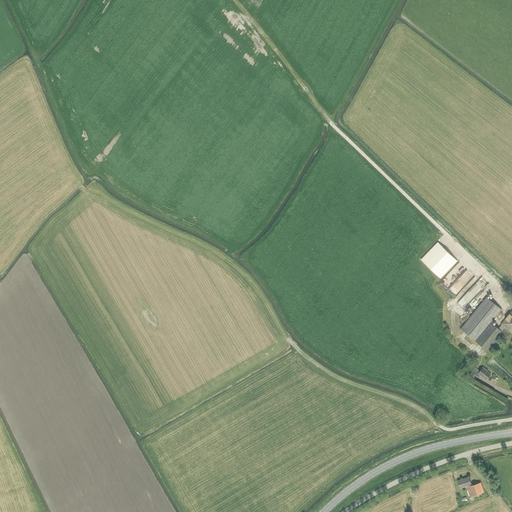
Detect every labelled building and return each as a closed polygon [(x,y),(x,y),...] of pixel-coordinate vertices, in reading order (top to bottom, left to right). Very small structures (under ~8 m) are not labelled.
[(438,242),(422,259),(441,278),(458,261),(438,242)] [(490,280),(484,275),(473,288),(479,293),(490,280)] [(447,290),(455,297),(462,290),(454,282),(447,290)] [(458,302),(465,308),(477,295),(470,289),(458,302)] [(499,329),(490,322),(501,309),(486,297),(460,329),(475,341),(488,351),(503,332),(507,336),(510,332),(511,333),(511,311),(501,324),(502,325),(499,329)] [(491,374),(486,370),(483,367),(480,371),(475,368),(471,372),(477,377),(479,374),(487,380),(491,374)] [(460,488),(466,486),(467,487),(468,486),(468,485),(471,484),(469,477),(458,481),(460,488)] [(481,482),(468,486),(467,487),(470,498),(478,494),(484,492),(481,482)]
